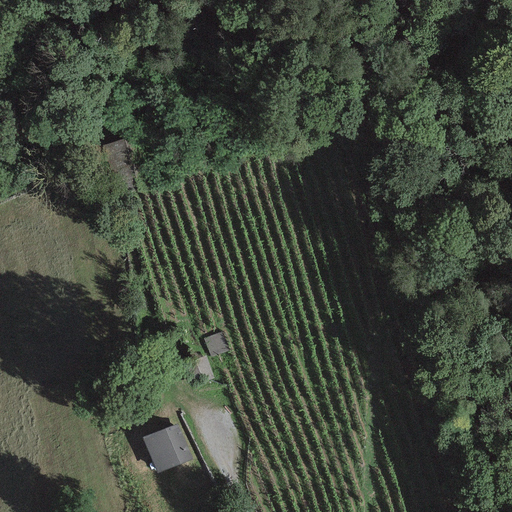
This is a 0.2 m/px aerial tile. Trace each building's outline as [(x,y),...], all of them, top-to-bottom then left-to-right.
[(116,187),(125,216),(147,209),(138,180),(116,187)] [(182,333),(157,342),(167,369),(192,360),(182,333)] [(230,335),(211,341),(216,358),(235,352),(230,335)] [(211,358),(185,367),(193,388),(218,380),(211,358)] [(146,441),(160,475),(195,462),(182,428),(146,441)]
